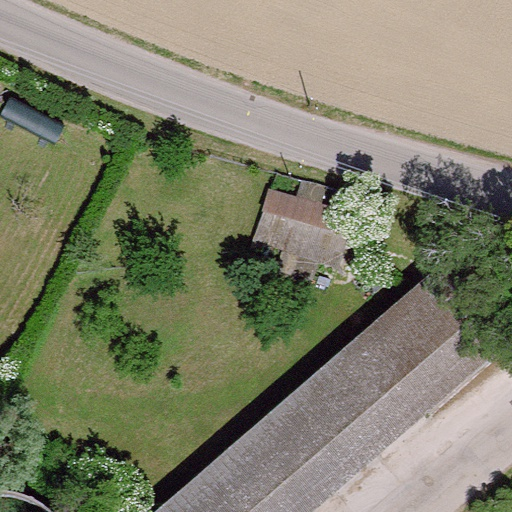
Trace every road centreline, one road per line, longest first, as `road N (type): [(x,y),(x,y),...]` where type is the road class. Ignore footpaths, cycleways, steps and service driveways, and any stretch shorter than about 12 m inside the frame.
road 1 (tertiary): [(511,193),(178,97),(0,18)]
road 2 (unclassified): [(511,429),(414,511)]
